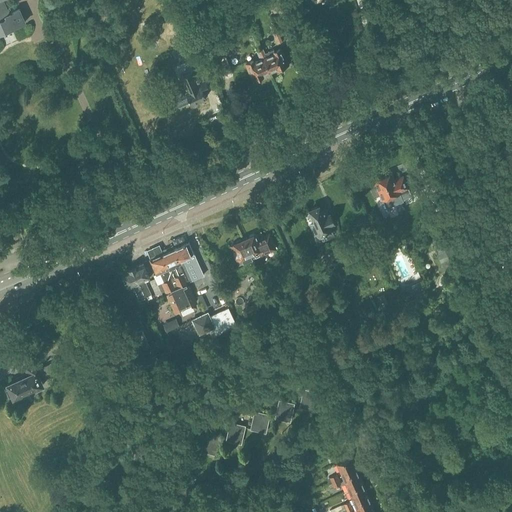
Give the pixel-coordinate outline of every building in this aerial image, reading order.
[(0,0),(0,33),(26,22),(20,10),(9,15),(2,0),(0,0)] [(224,52),(222,48),(219,41),(213,44),(218,54),(224,52)] [(260,49),(270,72),(277,69),(278,70),(288,65),(280,48),(273,51),(273,50),(265,53),(263,48),(260,49)] [(252,76),(250,77),(253,82),(264,76),(264,75),(270,72),(260,49),(256,50),(259,57),(261,56),(262,58),(254,62),(253,60),(247,63),(252,76)] [(184,89),(171,95),(175,105),(177,104),(177,106),(178,106),(178,107),(179,107),(180,107),(191,102),(191,103),(199,100),(203,101),(205,97),(206,96),(204,91),(207,90),(209,89),(208,86),(205,79),(204,80),(200,71),(195,74),(193,70),(180,76),(186,89),(185,89),(184,89)] [(392,174),(384,178),(375,182),(383,201),(402,193),(401,192),(409,188),(403,176),(395,180),(392,174)] [(321,240),(333,235),(331,230),(332,230),(329,224),(333,223),(330,214),(329,215),(326,207),(321,209),(319,206),(310,210),(314,221),(312,222),(318,237),(319,236),(321,240)] [(249,237),(243,239),(252,259),(265,253),(275,249),(273,244),(272,241),(269,235),(259,239),(257,233),(255,234),(253,234),(250,235),(249,237)] [(432,240),(444,267),(459,261),(447,233),(432,240)] [(380,243),(384,251),(385,256),(398,250),(393,238),(380,243)] [(234,244),(230,245),(231,248),(238,265),(243,263),(244,264),(252,260),(252,259),(243,239),(242,240),(240,239),(237,241),(236,243),(234,244)] [(163,253),(150,259),(157,274),(154,275),(155,278),(162,292),(165,291),(166,293),(168,292),(177,312),(188,307),(195,303),(186,283),(204,275),(189,242),(174,248),(173,245),(162,250),(163,253)] [(336,278),(349,272),(343,260),(331,265),(336,278)] [(132,267),(145,297),(152,294),(145,280),(150,278),(143,262),(132,267)] [(145,297),(132,267),(121,272),(128,288),(133,286),(140,301),(146,298),(145,297)] [(155,278),(149,280),(156,295),(162,292),(155,278)] [(420,281),(406,287),(410,297),(424,291),(420,281)] [(332,308),(324,289),(318,292),(326,311),(332,308)] [(265,296),(267,302),(278,297),(275,292),(265,296)] [(267,302),(270,308),(280,304),(278,297),(267,302)] [(246,309),(250,317),(261,313),(257,304),(246,309)] [(207,313),(192,320),(199,334),(208,329),(212,337),(236,325),(228,308),(209,317),(207,313)] [(164,324),(167,331),(172,328),(169,322),(164,324)] [(137,333),(144,349),(150,347),(143,330),(137,333)] [(181,350),(175,335),(163,339),(169,354),(181,350)] [(149,358),(156,356),(153,347),(146,350),(149,358)] [(26,368),(28,373),(15,379),(16,381),(6,385),(8,389),(7,389),(10,397),(11,396),(12,399),(25,394),(26,396),(34,393),(33,390),(43,386),(38,375),(46,371),(45,367),(42,368),(39,361),(26,368)] [(55,361),(47,365),(53,377),(60,374),(55,361)] [(319,393),(304,389),(300,407),(315,410),(319,393)] [(291,422),(295,404),(279,400),(275,418),(291,422)] [(251,429),(266,433),(270,414),(255,411),(251,429)] [(230,422),(226,440),(241,444),(246,426),(230,422)] [(217,455),(221,437),(206,433),(202,451),(217,455)] [(284,460),(288,469),(293,467),(289,458),(284,460)] [(343,477),(357,471),(351,458),(338,464),(343,477)] [(363,484),(357,471),(343,477),(349,490),(363,484)] [(332,482),(339,479),(337,474),(330,477),(332,482)] [(342,484),(339,479),(332,482),(334,487),(342,484)] [(74,485),(81,499),(83,503),(95,498),(85,480),(74,485)] [(363,484),(349,490),(350,491),(355,504),(369,498),(363,484)] [(371,511),(374,511),(369,498),(355,504),(358,511),(371,511)] [(336,511),(343,509),(352,506),(350,502),(332,510),(332,511),(336,511)]
